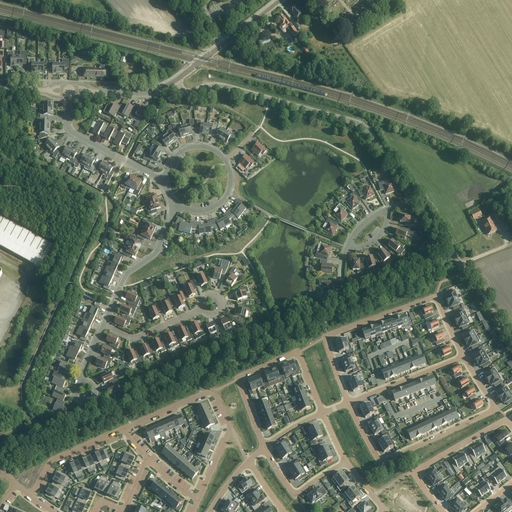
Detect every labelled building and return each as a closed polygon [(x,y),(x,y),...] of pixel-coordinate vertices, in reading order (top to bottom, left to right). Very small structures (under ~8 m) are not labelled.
[(289,9),(296,18),(301,14),(293,5),(289,9)] [(281,22),(283,25),(279,28),(282,32),(287,28),(288,30),(288,31),(293,38),(299,34),(294,27),(293,27),(290,23),(289,24),(284,18),(284,19),(281,14),(277,17),(281,21),(281,22)] [(263,38),(258,41),(261,46),(272,40),(271,37),(264,41),(263,38)] [(312,54),(305,45),(302,48),(308,57),(312,54)] [(20,57),(17,57),(16,67),(23,67),(23,62),(26,62),(26,52),(20,51),(20,57)] [(10,66),(16,67),(17,57),(13,56),(13,52),(8,52),(8,61),(11,61),(10,66)] [(31,73),(37,73),(38,63),(34,63),(34,59),(29,59),(28,68),(31,68),(31,73)] [(44,63),(38,63),(37,73),(43,73),(44,68),(46,68),(47,59),(44,59),(44,63)] [(62,64),(59,64),(58,74),(64,74),(64,69),(68,69),(69,60),(62,60),(62,64)] [(52,74),(58,74),(59,64),(55,63),(55,61),(50,61),(49,68),(52,68),(52,74)] [(94,69),(84,68),(84,77),(105,77),(105,70),(94,70),(94,69)] [(39,109),(43,109),(53,110),(53,104),(47,104),(47,100),(38,100),(38,104),(40,104),(39,109)] [(114,118),(117,113),(120,107),(114,104),(111,109),(106,106),(103,112),(114,118)] [(117,113),(128,118),(128,117),(133,107),(128,104),(125,110),(120,107),(117,113)] [(141,119),(147,108),(141,105),(138,110),(133,107),(128,117),(134,119),(136,116),(141,119)] [(40,115),(40,116),(38,116),(38,118),(44,119),(47,119),(47,115),(53,115),(53,110),(43,109),(42,115),(40,115)] [(39,124),(39,128),(50,128),(50,122),(44,122),(44,119),(38,118),(37,118),(37,124),(39,124)] [(189,124),(183,126),(186,136),(192,134),(190,130),(194,129),(193,128),(193,120),(189,120),(189,124)] [(199,134),(205,135),(207,125),(201,124),(200,120),(197,121),(197,127),(197,129),(200,129),(199,134)] [(92,132),(98,135),(101,130),(106,133),(109,127),(98,121),(92,132)] [(215,130),(217,124),(214,123),(213,124),(211,123),(210,125),(207,125),(205,135),(211,136),(212,131),(215,132),(215,130)] [(216,137),(221,140),(226,132),(221,129),(222,125),(218,124),(216,130),(215,132),(218,134),(216,137)] [(167,134),(165,136),(171,144),(176,140),(173,136),(176,134),(175,133),(171,125),(168,127),(169,130),(166,132),(167,134)] [(176,133),(176,134),(179,133),(181,138),(186,136),(183,126),(178,128),(176,125),(173,127),(176,133)] [(103,138),(109,141),(111,136),(116,138),(119,133),(109,127),(106,133),(103,138)] [(44,134),(49,134),(50,128),(39,128),(39,134),(39,136),(37,137),(39,140),(45,138),(43,134),(44,134)] [(131,137),(124,133),(125,131),(122,129),(119,133),(116,138),(113,144),(119,147),(122,141),(127,144),(131,137)] [(229,133),(226,132),(221,140),(226,143),(228,139),(231,141),(232,140),(239,133),(236,131),(234,133),(233,133),(230,131),(229,133)] [(157,138),(155,140),(160,145),(161,146),(164,144),(167,147),(171,144),(165,136),(160,139),(157,138)] [(45,139),(38,142),(39,145),(42,144),(44,146),(48,150),(55,143),(51,139),(47,142),(46,142),(45,139)] [(154,146),(151,151),(160,156),(163,151),(159,149),(161,146),(159,145),(154,140),(151,143),(154,146)] [(258,157),(260,154),(262,156),(264,154),(267,151),(258,142),(254,146),(255,147),(251,150),(258,157)] [(55,159),(58,153),(55,152),(55,151),(59,147),(55,143),(48,150),(52,154),(53,155),(52,157),(55,159)] [(136,155),(141,146),(138,144),(133,153),(136,155)] [(66,161),(67,159),(72,150),(67,147),(64,152),(63,152),(61,151),(58,156),(61,158),(66,161)] [(74,158),(77,152),(72,150),(67,159),(70,160),(69,162),(74,165),(77,159),(74,158)] [(144,156),(143,159),(150,161),(151,162),(153,159),(157,161),(160,156),(151,151),(148,156),(144,156)] [(80,164),(85,166),(90,157),(85,154),(82,160),(79,158),(76,164),(79,166),(80,164)] [(245,155),(242,158),(243,159),(239,163),(240,164),(238,166),(243,172),(245,169),(248,166),(250,168),(254,164),(256,165),(257,163),(251,157),(249,159),(245,155)] [(92,165),(95,160),(90,157),(85,166),(90,169),(89,171),(92,173),(95,167),(92,165)] [(94,172),(97,173),(98,171),(103,174),(108,165),(103,162),(100,167),(97,166),(94,172)] [(110,173),(113,168),(108,165),(103,174),(106,175),(104,179),(106,180),(109,181),(113,175),(110,173)] [(127,186),(131,188),(135,179),(130,176),(127,181),(124,180),(121,186),(125,189),(127,186)] [(141,182),(135,179),(131,188),(134,190),(133,193),(138,195),(141,189),(139,187),(141,182)] [(384,182),(378,183),(380,191),(384,189),(385,195),(395,192),(392,182),(385,184),(384,182)] [(360,190),(358,191),(360,197),(363,195),(366,200),(375,195),(370,187),(363,190),(362,187),(360,189),(360,190)] [(354,192),(350,195),(352,198),(346,203),(352,210),(360,204),(356,200),(359,198),(354,192)] [(147,201),(149,205),(158,202),(156,195),(151,197),(150,195),(142,197),(144,202),(147,201)] [(497,199),(490,202),(494,211),(501,208),(497,199)] [(237,206),(235,208),(242,214),(246,209),(242,206),(244,203),(238,200),(235,204),(237,206)] [(149,205),(150,209),(147,210),(148,212),(149,216),(156,213),(155,210),(160,208),(158,202),(149,205)] [(338,210),(333,216),(341,222),(348,215),(343,211),(345,209),(340,204),(336,208),(338,210)] [(231,209),(227,213),(232,218),(235,216),(238,219),(242,214),(235,208),(233,211),(231,209)] [(470,213),(473,218),(473,220),(482,216),(481,214),(478,209),(476,210),(470,213)] [(224,218),(221,220),(226,228),(231,225),(229,221),(232,218),(227,213),(223,216),(224,218)] [(403,216),(400,215),(400,222),(405,223),(405,226),(414,227),(414,221),(410,221),(410,216),(408,216),(408,215),(403,215),(403,216)] [(53,246),(0,217),(0,246),(41,269),(53,246)] [(178,231),(184,233),(186,224),(183,223),(184,221),(178,218),(175,225),(179,227),(178,231)] [(496,231),(490,218),(481,222),(487,235),(496,231)] [(143,225),(145,226),(143,230),(153,234),(156,228),(150,225),(152,223),(144,219),(142,222),(144,223),(143,225)] [(217,219),(212,221),(214,228),(215,230),(219,229),(220,231),(226,228),(221,220),(218,222),(217,219)] [(325,229),(324,231),(333,236),(338,228),(333,225),(334,222),(328,219),(325,223),(328,225),(325,229)] [(208,225),(204,226),(205,234),(211,234),(211,229),(214,228),(215,230),(214,228),(212,221),(207,223),(208,225)] [(191,230),(195,230),(195,223),(190,222),(190,225),(186,224),(184,233),(191,235),(191,233),(190,233),(191,230)] [(201,223),(195,223),(195,230),(199,230),(199,235),(205,234),(204,226),(201,226),(201,223)] [(395,235),(405,239),(406,236),(411,238),(414,232),(404,228),(403,231),(398,229),(395,235)] [(150,240),(153,234),(143,230),(141,233),(139,232),(137,237),(144,240),(145,238),(150,240)] [(130,242),(129,246),(138,251),(141,244),(136,242),(137,239),(130,236),(128,241),(130,242)] [(388,246),(400,256),(404,250),(402,249),(404,246),(398,242),(397,244),(392,240),(388,246)] [(319,252),(316,252),(315,257),(322,259),(323,256),(328,257),(331,248),(321,245),(319,252)] [(124,249),(122,254),(129,257),(130,254),(135,257),(138,251),(129,246),(127,250),(124,249)] [(383,250),(378,254),(383,262),(387,260),(389,262),(393,259),(389,253),(386,255),(383,250)] [(112,255),(109,262),(118,266),(120,261),(122,262),(124,257),(118,254),(117,257),(112,255)] [(372,257),(366,259),(369,269),(373,267),(374,271),(379,269),(377,261),(374,262),(372,257)] [(320,260),(320,264),(322,264),(321,272),(332,273),(333,265),(327,264),(327,260),(320,260)] [(359,260),(352,260),(352,263),(351,263),(351,268),(353,268),(353,270),(357,270),(357,273),(364,273),(363,266),(359,266),(359,260)] [(223,267),(221,267),(220,270),(216,269),(213,278),(220,280),(221,275),(224,275),(228,267),(229,262),(225,261),(223,267)] [(109,262),(106,269),(116,274),(117,271),(116,271),(118,266),(109,262)] [(231,287),(237,279),(239,276),(239,275),(236,273),(236,274),(234,273),(236,269),(233,268),(226,277),(229,279),(226,283),(231,287)] [(106,269),(103,276),(112,280),(114,275),(115,276),(116,274),(106,269)] [(198,274),(193,276),(196,283),(199,282),(201,287),(207,284),(203,275),(199,277),(198,274)] [(103,276),(99,283),(104,286),(103,288),(108,291),(111,285),(110,285),(112,280),(103,276)] [(319,280),(319,286),(322,285),(323,293),(333,291),(332,282),(326,282),(326,279),(319,280)] [(189,287),(185,288),(189,298),(195,295),(193,290),(196,289),(192,281),(189,282),(190,283),(188,284),(189,287)] [(241,293),(235,295),(238,301),(247,298),(246,293),(248,292),(246,287),(239,289),(241,293)] [(458,298),(455,292),(453,293),(452,290),(446,292),(447,295),(445,296),(447,299),(446,299),(447,302),(458,298)] [(131,304),(137,307),(141,298),(128,293),(125,298),(132,301),(131,304)] [(178,298),(174,300),(178,309),(185,306),(182,301),(185,300),(182,293),(177,295),(178,298)] [(460,304),(458,298),(447,302),(448,305),(449,305),(450,308),(452,307),(454,310),(459,308),(458,305),(460,304)] [(166,304),(162,305),(166,315),(172,312),(170,307),(172,306),(169,299),(164,301),(166,304)] [(153,309),(149,311),(150,313),(149,314),(150,317),(151,317),(153,320),(159,318),(157,312),(160,311),(157,304),(152,306),(153,309)] [(122,305),(120,311),(129,315),(131,312),(134,313),(135,310),(139,311),(140,309),(130,305),(129,308),(122,305)] [(82,312),(86,313),(95,317),(97,313),(98,313),(101,308),(95,306),(94,308),(89,306),(88,309),(84,307),(82,312)] [(237,309),(235,316),(245,318),(247,311),(249,312),(250,309),(243,307),(242,310),(237,309)] [(433,317),(431,313),(432,313),(430,307),(420,311),(423,317),(423,316),(425,320),(433,317)] [(467,317),(464,311),(464,312),(463,309),(454,312),(456,315),(454,316),(455,319),(454,320),(456,323),(467,317)] [(86,313),(83,320),(93,325),(94,323),(93,322),(95,317),(86,313)] [(405,316),(400,318),(403,326),(406,325),(407,327),(412,325),(409,318),(407,319),(405,316)] [(117,317),(114,323),(124,327),(125,324),(129,325),(131,320),(125,318),(123,320),(117,317)] [(470,323),(467,317),(456,323),(457,325),(458,325),(459,328),(461,327),(463,330),(468,328),(467,325),(470,323)] [(400,318),(394,320),(398,329),(398,328),(401,327),(402,329),(404,329),(403,326),(400,318)] [(223,327),(219,329),(222,336),(226,334),(225,331),(231,329),(227,319),(221,322),(223,327)] [(439,327),(436,322),(435,322),(434,319),(428,322),(430,325),(429,325),(431,331),(439,327)] [(83,320),(79,327),(88,332),(91,327),(92,327),(93,325),(83,320)] [(394,320),(389,322),(393,333),(393,334),(395,333),(394,330),(398,329),(394,320)] [(389,322),(384,323),(387,332),(390,331),(391,333),(393,333),(389,322)] [(190,326),(195,335),(194,335),(196,340),(201,338),(200,337),(202,336),(205,335),(202,327),(199,328),(197,323),(190,326)] [(212,323),(206,326),(210,335),(216,333),(217,335),(220,334),(217,327),(214,328),(212,323)] [(384,323),(378,325),(382,336),(384,336),(383,333),(387,332),(384,323)] [(378,325),(373,327),(377,338),(380,337),(381,339),(383,339),(382,336),(378,325)] [(88,332),(79,327),(78,331),(76,335),(81,337),(80,340),(85,342),(88,337),(86,336),(88,332)] [(373,327),(367,329),(371,339),(371,338),(376,336),(376,338),(377,338),(373,327)] [(184,329),(178,331),(182,341),(186,339),(187,342),(192,339),(189,333),(186,334),(184,329)] [(367,329),(362,331),(363,335),(360,336),(363,342),(371,339),(367,329)] [(476,337),(473,331),(470,332),(469,330),(463,332),(465,335),(463,336),(464,339),(465,342),(476,337)] [(444,342),(443,340),(444,339),(441,333),(432,338),(435,344),(435,343),(437,346),(444,342)] [(171,334),(165,337),(169,346),(173,344),(174,347),(179,345),(176,338),(173,339),(171,334)] [(109,335),(106,341),(111,343),(110,346),(117,349),(119,344),(116,343),(118,339),(109,335)] [(476,344),(479,343),(476,337),(465,342),(467,345),(469,348),(471,347),(472,350),(478,347),(476,344)] [(335,342),(337,347),(348,344),(346,338),(335,342)] [(73,342),(69,350),(78,354),(81,349),(82,349),(84,344),(78,341),(78,342),(74,340),(73,343),(73,342)] [(158,340),(152,343),(156,352),(160,350),(161,353),(166,351),(163,344),(161,345),(158,340)] [(351,349),(349,344),(348,344),(337,347),(339,353),(345,351),(346,354),(353,352),(352,349),(351,349)] [(146,345),(139,348),(143,357),(147,356),(149,358),(154,356),(151,349),(148,351),(146,345)] [(451,353),(448,348),(447,348),(445,345),(440,347),(442,351),(439,352),(442,358),(451,353)] [(106,355),(105,358),(111,361),(113,361),(114,359),(113,358),(114,356),(111,355),(113,351),(104,347),(101,353),(106,355)] [(487,356),(483,350),(481,347),(473,352),(475,355),(473,356),(475,359),(474,359),(476,362),(487,356)] [(69,350),(66,357),(70,358),(68,361),(75,364),(78,359),(76,358),(78,354),(69,350)] [(133,351),(126,354),(131,363),(135,361),(136,364),(138,363),(138,364),(142,363),(139,355),(135,356),(133,351)] [(341,361),(343,367),(353,364),(352,361),(351,358),(353,358),(354,357),(354,356),(353,354),(347,356),(348,359),(341,361)] [(415,359),(412,360),(415,368),(420,366),(416,355),(414,356),(415,359)] [(418,355),(416,355),(420,366),(425,364),(422,356),(419,357),(418,355)] [(490,365),(489,362),(490,361),(487,356),(476,362),(477,365),(478,364),(480,367),(482,366),(483,369),(490,365)] [(98,358),(96,364),(105,369),(107,365),(109,366),(111,361),(105,358),(103,361),(98,358)] [(405,363),(402,364),(405,372),(410,370),(406,359),(404,360),(405,363)] [(408,359),(406,359),(410,370),(415,368),(412,360),(409,361),(408,359)] [(296,369),(293,361),(288,363),(286,364),(290,372),(291,375),(292,378),(301,374),(299,368),(296,369)] [(61,362),(56,372),(56,373),(62,375),(65,370),(70,372),(73,367),(61,362)] [(356,366),(355,363),(353,364),(343,367),(345,373),(352,370),(353,373),(359,371),(358,369),(358,368),(357,368),(356,366)] [(395,367),(392,368),(395,376),(400,374),(396,363),(394,364),(395,367)] [(398,363),(396,363),(400,374),(405,372),(402,364),(399,365),(398,363)] [(283,370),(284,374),(282,375),(282,376),(283,379),(284,381),(287,380),(286,379),(286,378),(291,375),(290,372),(286,364),(285,364),(281,366),(283,370)] [(385,365),(383,366),(384,369),(381,370),(385,380),(390,378),(386,367),(385,365)] [(386,367),(390,378),(395,376),(392,368),(389,369),(388,367),(386,367)] [(455,379),(462,375),(460,373),(461,372),(458,367),(450,371),(453,377),(453,376),(455,379)] [(487,381),(498,374),(494,368),(491,370),(489,367),(484,371),(486,373),(484,375),(486,377),(485,378),(487,381)] [(279,377),(276,369),(271,371),(275,380),(276,385),(279,384),(284,382),(284,381),(283,379),(282,376),(279,377)] [(275,380),(271,371),(267,372),(264,373),(267,382),(268,385),(269,384),(270,387),(276,385),(275,380)] [(50,383),(57,386),(63,389),(65,383),(60,380),(62,375),(56,373),(56,372),(55,372),(52,377),(50,383)] [(109,381),(110,384),(117,381),(115,376),(112,377),(110,373),(101,377),(104,384),(109,381)] [(500,380),(501,380),(498,374),(487,381),(489,383),(491,386),(493,385),(495,387),(502,383),(500,380)] [(263,385),(259,376),(255,378),(253,378),(258,390),(263,388),(264,390),(266,390),(267,389),(266,387),(266,386),(265,384),(263,385)] [(359,377),(349,381),(351,387),(361,382),(359,377)] [(435,385),(432,377),(427,379),(430,387),(435,385)] [(469,384),(465,379),(464,380),(463,377),(458,380),(459,383),(458,384),(461,389),(469,384)] [(247,381),(251,389),(248,390),(249,393),(250,396),(253,395),(252,392),(255,391),(258,390),(253,378),(247,381)] [(430,387),(427,379),(422,381),(425,389),(430,387)] [(118,380),(117,381),(110,384),(111,387),(106,389),(109,395),(118,391),(117,387),(119,386),(118,384),(119,383),(118,380)] [(425,389),(422,381),(417,383),(420,391),(425,389)] [(361,382),(351,387),(353,392),(365,387),(362,382),(361,382)] [(420,391),(417,383),(412,385),(415,393),(420,391)] [(509,392),(506,386),(505,387),(503,384),(496,389),(498,392),(496,393),(498,396),(497,396),(499,399),(509,392)] [(415,393),(412,385),(407,387),(410,395),(415,393)] [(52,397),(57,400),(63,402),(66,396),(60,394),(63,389),(57,386),(52,397)] [(290,389),(293,397),(304,393),(302,388),(297,389),(296,387),(290,389)] [(410,395),(407,387),(402,389),(405,397),(410,395)] [(405,397),(402,389),(397,391),(400,399),(405,397)] [(475,397),(474,395),(475,394),(471,389),(464,394),(467,399),(469,398),(470,401),(475,397)] [(400,399),(397,391),(391,393),(395,401),(400,399)] [(511,402),(511,399),(511,398),(511,395),(509,392),(499,399),(501,402),(502,401),(504,404),(506,403),(507,405),(511,402)] [(294,397),(296,401),(306,398),(304,393),(293,397),(294,397)] [(297,407),(308,403),(306,398),(296,401),(298,406),(297,407)] [(483,406),(479,401),(478,401),(476,399),(469,404),(471,406),(473,405),(476,410),(483,406)] [(61,407),(63,402),(57,400),(52,410),(64,416),(66,410),(61,407)] [(257,405),(259,410),(269,406),(267,401),(257,405)] [(374,408),(371,402),(360,408),(362,413),(373,408),(374,408)] [(308,403),(297,407),(299,412),(310,408),(308,403)] [(197,409),(199,414),(208,410),(205,405),(197,409)] [(259,410),(261,415),(270,412),(268,407),(269,407),(269,406),(259,410)] [(375,414),(373,408),(362,413),(365,418),(375,414)] [(199,414),(201,419),(210,415),(208,410),(199,414)] [(454,411),(448,413),(452,421),(457,419),(454,411)] [(261,415),(263,420),(272,417),(270,412),(261,415)] [(452,421),(448,413),(443,415),(447,424),(452,421)] [(201,419),(203,424),(212,420),(210,415),(201,419)] [(447,424),(443,415),(438,418),(442,426),(447,424)] [(181,416),(176,418),(180,427),(184,425),(186,428),(189,427),(186,422),(184,423),(181,416)] [(371,430),(381,425),(378,420),(380,419),(379,416),(373,419),(375,422),(368,425),(371,430)] [(263,420),(265,425),(274,422),(272,417),(263,420)] [(176,418),(171,420),(175,429),(180,427),(176,418)] [(442,426),(438,418),(433,420),(437,428),(442,426)] [(171,420),(166,422),(170,431),(175,429),(171,420)] [(212,420),(203,424),(206,429),(214,425),(212,420)] [(437,428),(433,420),(428,423),(431,431),(437,428)] [(166,422),(161,425),(164,433),(170,431),(166,422)] [(274,422),(265,425),(267,430),(276,427),(274,422)] [(431,431),(428,423),(422,425),(426,433),(431,431)] [(382,424),(381,425),(371,430),(374,436),(380,432),(382,435),(387,432),(386,429),(385,430),(382,424)] [(161,425),(156,427),(159,435),(164,433),(161,425)] [(309,433),(310,436),(320,431),(317,426),(310,429),(308,425),(302,429),(305,435),(309,433)] [(426,433),(422,425),(417,428),(421,436),(426,433)] [(156,427),(151,429),(154,438),(159,435),(156,427)] [(421,436),(417,428),(412,430),(416,438),(421,436)] [(154,438),(151,429),(145,431),(149,440),(154,438)] [(416,438),(412,430),(407,433),(411,441),(416,438)] [(320,431),(310,436),(309,436),(312,442),(310,443),(311,446),(316,443),(315,440),(323,437),(320,431)] [(497,445),(499,447),(504,443),(502,441),(507,436),(505,433),(504,433),(502,431),(493,439),(497,444),(497,445)] [(381,447),(392,441),(389,436),(388,433),(382,436),(384,439),(378,442),(381,447)] [(206,434),(203,439),(212,443),(214,438),(206,434)] [(203,439),(201,444),(210,448),(212,443),(203,439)] [(276,449),(279,455),(289,448),(291,447),(286,439),(281,442),(283,445),(276,449)] [(395,446),(392,441),(381,447),(384,453),(395,446)] [(201,444),(199,449),(208,453),(210,448),(201,444)] [(481,456),(482,458),(486,455),(487,456),(491,454),(486,446),(483,448),(480,444),(475,447),(481,456)] [(504,452),(505,454),(507,452),(510,456),(511,453),(511,444),(508,448),(506,445),(501,449),(503,452),(504,452)] [(166,457),(168,456),(172,450),(168,446),(162,454),(166,457)] [(320,457),(330,453),(327,447),(320,450),(319,448),(313,450),(314,453),(315,453),(318,458),(320,457)] [(476,459),(481,456),(475,447),(470,450),(472,454),(469,456),(474,464),(478,462),(476,459)] [(289,448),(279,455),(282,460),(289,455),(291,458),(296,455),(294,452),(292,453),(289,448)] [(208,453),(199,449),(197,454),(205,458),(208,453)] [(166,457),(170,461),(177,454),(172,450),(168,456),(166,457)] [(104,466),(106,469),(107,468),(108,468),(107,466),(107,465),(108,465),(107,464),(106,460),(108,459),(109,459),(107,455),(106,451),(103,452),(103,451),(100,452),(99,453),(103,462),(104,464),(104,466)] [(93,456),(96,465),(99,463),(100,464),(101,468),(102,467),(103,468),(103,470),(106,469),(104,466),(104,464),(103,462),(99,453),(95,454),(95,455),(93,456)] [(132,463),(133,463),(134,459),(133,459),(135,456),(126,453),(125,455),(124,456),(121,454),(120,455),(117,454),(116,455),(116,456),(118,457),(119,458),(121,458),(123,459),(127,461),(132,463)] [(330,453),(320,457),(323,463),(319,464),(321,467),(326,464),(325,462),(332,458),(330,453)] [(170,461),(175,465),(181,458),(177,454),(170,461)] [(463,454),(458,457),(463,465),(467,463),(470,466),(473,464),(468,456),(465,458),(463,454)] [(92,471),(93,474),(94,474),(96,473),(95,471),(94,470),(95,470),(94,468),(93,466),(96,465),(93,456),(92,457),(91,457),(90,456),(86,458),(90,467),(91,470),(92,471)] [(132,464),(133,463),(132,463),(127,461),(123,459),(121,458),(119,458),(118,457),(116,456),(115,458),(118,460),(118,461),(119,461),(122,462),(121,463),(122,463),(121,465),(124,467),(129,469),(130,467),(131,467),(132,464)] [(463,466),(463,465),(458,457),(452,460),(455,464),(452,466),(456,474),(460,472),(458,469),(463,466)] [(80,462),(83,470),(87,469),(89,473),(90,473),(91,475),(92,475),(93,474),(92,471),(91,470),(90,467),(86,458),(82,460),(83,461),(80,462)] [(175,465),(179,469),(185,461),(181,458),(175,465)] [(289,470),(292,475),(302,469),(299,464),(301,463),(299,460),(294,463),(296,466),(289,470)] [(179,469),(183,472),(190,465),(185,461),(179,469)] [(80,477),(81,480),(83,478),(82,476),(83,475),(81,471),(83,470),(80,462),(78,463),(78,462),(74,464),(78,473),(79,475),(80,477)] [(494,471),(502,481),(506,477),(503,474),(506,471),(500,463),(496,465),(498,468),(494,471)] [(78,473),(74,464),(72,464),(70,465),(70,466),(68,467),(69,469),(71,476),(74,474),(76,478),(77,478),(78,480),(78,481),(81,480),(80,477),(79,475),(78,473)] [(127,476),(129,472),(128,471),(129,469),(124,467),(121,465),(120,468),(119,468),(118,468),(115,467),(115,468),(112,466),(111,467),(111,469),(112,469),(114,470),(116,471),(118,472),(121,473),(126,475),(127,476)] [(183,472),(188,476),(194,469),(190,465),(183,472)] [(46,475),(42,484),(47,486),(54,469),(48,467),(45,474),(46,475)] [(302,469),(292,475),(295,481),(302,476),(304,479),(309,476),(307,473),(306,474),(303,468),(302,469)] [(439,475),(446,470),(444,468),(437,472),(435,469),(434,470),(434,469),(431,471),(431,472),(426,475),(425,476),(427,479),(428,478),(430,481),(438,475),(439,475)] [(126,480),(127,476),(126,475),(121,473),(118,472),(116,471),(114,470),(112,469),(111,469),(110,471),(111,472),(113,472),(113,473),(116,475),(116,476),(115,478),(119,480),(122,481),(124,482),(125,479),(126,480)] [(194,469),(188,476),(192,480),(198,473),(194,469)] [(502,481),(494,471),(490,475),(488,473),(485,476),(491,483),(494,481),(497,485),(502,481)] [(55,478),(70,486),(71,484),(68,483),(69,482),(65,480),(66,477),(59,472),(56,477),(55,478)] [(335,485),(337,483),(345,477),(342,472),(331,480),(335,485)] [(105,477),(106,476),(103,475),(102,477),(101,477),(99,481),(99,480),(98,481),(96,480),(95,483),(92,488),(94,489),(95,489),(95,490),(94,490),(99,492),(99,491),(101,486),(103,482),(104,480),(104,478),(105,477)] [(442,481),(438,475),(430,481),(434,486),(436,485),(438,487),(443,483),(441,481),(442,481)] [(99,491),(99,492),(103,494),(103,493),(105,493),(108,485),(106,484),(107,484),(106,484),(107,480),(107,479),(107,478),(108,477),(106,476),(105,477),(104,478),(104,480),(103,482),(101,486),(99,491)] [(337,483),(338,485),(336,487),(340,492),(346,488),(344,485),(349,482),(345,477),(337,483)] [(479,485),(485,494),(490,490),(487,486),(490,484),(484,477),(481,479),(483,482),(479,485)] [(68,489),(70,486),(55,478),(54,479),(55,479),(52,484),(60,489),(61,486),(65,488),(66,487),(68,489)] [(242,489),(240,491),(242,494),(248,490),(247,488),(252,485),(248,479),(247,479),(242,483),(240,485),(242,489)] [(117,482),(118,481),(115,480),(114,483),(113,482),(113,483),(112,486),(111,486),(109,486),(108,485),(105,493),(107,494),(107,496),(111,497),(112,496),(114,492),(115,488),(116,485),(117,484),(117,482)] [(111,497),(113,498),(115,499),(116,498),(118,499),(119,496),(121,491),(119,490),(119,489),(118,489),(120,485),(119,485),(120,482),(118,481),(117,482),(117,484),(116,485),(115,488),(114,492),(112,496),(111,497)] [(151,489),(155,492),(160,485),(156,482),(154,484),(150,482),(147,487),(150,489),(151,489)] [(449,490),(445,485),(444,486),(443,483),(438,487),(440,489),(437,491),(442,496),(449,490)] [(48,490),(63,499),(64,496),(61,495),(62,494),(58,492),(60,489),(52,484),(50,487),(48,490)] [(469,488),(475,496),(478,494),(481,497),(485,494),(479,485),(478,484),(474,487),(472,486),(469,488)] [(155,492),(159,495),(164,489),(160,485),(155,492)] [(343,495),(346,500),(357,492),(353,487),(345,493),(343,491),(341,493),(343,495)] [(73,491),(89,498),(90,497),(89,496),(91,491),(83,488),(82,491),(78,489),(77,490),(74,489),(73,491)] [(162,500),(169,492),(164,489),(159,495),(163,499),(162,500)] [(61,501),(63,499),(48,490),(47,491),(48,492),(45,496),(53,501),(54,498),(58,500),(59,499),(61,501)] [(258,494),(256,490),(245,498),(249,503),(259,496),(258,494)] [(320,494),(317,490),(313,493),(313,492),(311,494),(307,497),(308,497),(307,498),(309,502),(310,501),(312,503),(315,501),(316,502),(320,499),(319,498),(321,496),(322,497),(327,494),(325,490),(320,494)] [(453,495),(449,490),(442,496),(446,502),(448,500),(450,502),(454,498),(453,496),(453,495)] [(88,501),(89,498),(73,491),(72,494),(75,495),(75,496),(79,497),(78,501),(86,504),(87,501),(88,501)] [(162,500),(166,504),(173,495),(169,492),(162,500)] [(357,492),(346,500),(352,507),(357,504),(355,501),(360,497),(357,492)] [(166,504),(170,507),(177,499),(173,495),(166,504)] [(260,498),(259,496),(249,503),(254,511),(259,508),(257,505),(263,501),(261,498),(260,498)] [(462,503),(458,499),(457,499),(456,497),(454,498),(450,502),(452,504),(449,507),(451,509),(452,508),(454,511),(462,503)] [(177,499),(170,507),(171,507),(172,506),(176,509),(175,510),(179,511),(183,506),(180,505),(182,502),(177,499)] [(502,501),(500,503),(506,511),(508,511),(511,509),(511,503),(509,500),(507,502),(506,500),(503,502),(502,501)] [(68,504),(83,511),(85,507),(84,507),(86,504),(78,501),(76,504),(72,502),(72,503),(69,501),(68,504)] [(233,511),(234,511),(240,505),(234,501),(232,504),(228,501),(227,502),(227,501),(225,504),(226,504),(225,506),(234,511),(233,511)] [(357,509),(360,511),(367,511),(371,509),(370,508),(371,507),(369,505),(368,506),(367,505),(366,505),(364,503),(357,509)] [(466,509),(467,508),(462,503),(454,511),(455,511),(462,511),(464,511),(467,510),(466,509)] [(497,510),(494,511),(506,511),(500,503),(497,505),(498,506),(495,508),(497,510)]
